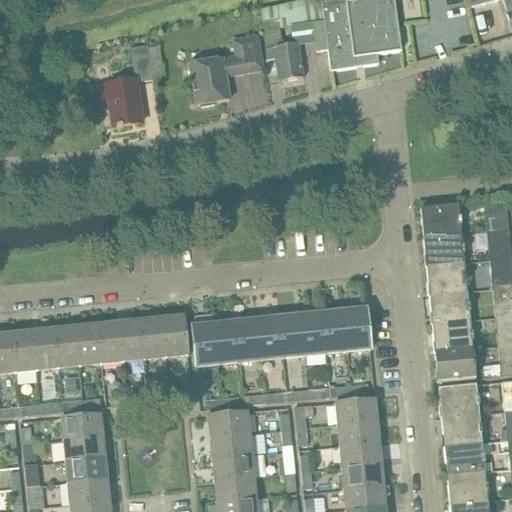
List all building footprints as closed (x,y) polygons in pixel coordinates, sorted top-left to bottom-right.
[(327,0),(320,1),(327,52),(329,73),(378,66),(376,56),(400,53),(393,0),(327,0)] [(495,0),(467,0),(470,9),(496,2),(495,0)] [(511,0),(502,0),(506,13),(505,14),(511,37),(511,0)] [(261,22),(265,50),(272,49),(278,84),(303,79),(300,60),(297,44),(316,42),(318,53),(327,52),(320,1),(260,9),(261,22)] [(235,58),(190,66),(188,66),(195,107),(229,101),(225,78),(263,72),(257,38),(232,42),(235,58)] [(133,82),(96,88),(97,91),(98,99),(108,97),(112,129),(117,128),(117,129),(122,128),(121,127),(142,124),(138,104),(135,85),(151,82),(145,48),(132,50),(128,51),(133,82)] [(486,233),(508,231),(505,202),(483,205),(486,233)] [(422,240),(460,236),(458,207),(419,211),(422,240)] [(511,260),(508,231),(486,233),(489,262),(511,260)] [(463,265),(460,236),(422,240),(425,269),(463,265)] [(511,289),(511,273),(511,260),(489,262),(492,291),(511,289)] [(463,265),(425,269),(428,297),(466,294),(463,265)] [(511,289),(492,291),(494,320),(511,318),(511,289)] [(466,294),(428,297),(431,326),(469,322),(466,294)] [(363,312),(344,314),(348,353),(367,352),(370,352),(366,311),(363,311),(363,312)] [(348,353),(344,314),(322,316),(326,356),(348,353)] [(326,356),(322,316),(301,318),(304,358),(326,356)] [(181,318),(161,320),(165,360),(185,358),(185,359),(188,358),(184,317),(181,317),(181,318)] [(304,358),(301,318),(279,320),(283,360),(304,358)] [(511,347),(511,318),(494,320),(497,349),(511,347)] [(161,320),(139,323),(143,362),(165,360),(161,320)] [(283,360),(279,320),(257,323),(261,362),(283,360)] [(472,351),(469,322),(431,326),(434,355),(472,351)] [(139,323),(118,325),(122,364),(143,362),(139,323)] [(257,323),(235,325),(239,364),(261,362),(257,323)] [(122,364),(118,325),(97,327),(100,366),(122,364)] [(235,325),(213,327),(217,367),(239,364),(235,325)] [(100,366),(97,327),(75,329),(79,369),(100,366)] [(217,367),(213,327),(192,329),(192,328),(189,328),(195,385),(219,383),(217,367)] [(79,369),(75,329),(54,331),(58,371),(79,369)] [(54,331),(32,333),(36,373),(58,371),(54,331)] [(36,373),(32,333),(11,335),(14,375),(36,373)] [(11,335),(0,336),(0,376),(14,375),(11,335)] [(511,347),(497,349),(500,381),(511,379),(511,347)] [(475,381),(472,351),(434,355),(437,385),(475,381)] [(511,413),(511,379),(500,381),(504,414),(511,413)] [(307,385),(308,395),(309,404),(330,402),(328,383),(307,385)] [(440,420),(478,416),(475,387),(437,391),(440,420)] [(352,390),(353,399),(373,398),(372,388),(352,390)] [(353,399),(352,390),(333,392),(334,401),(353,399)] [(168,394),(169,403),(186,402),(185,392),(168,394)] [(169,403),(168,394),(152,396),(153,405),(169,403)] [(309,404),(308,395),(291,397),(292,406),(309,404)] [(142,397),(125,398),(126,408),(143,406),(142,397)] [(126,408),(125,398),(109,400),(110,409),(126,408)] [(265,400),(265,409),(287,407),(287,398),(265,400)] [(265,409),(265,400),(248,401),(249,410),(265,409)] [(99,401),(82,403),(83,412),(100,411),(99,401)] [(243,401),(221,403),(222,412),(244,410),(243,401)] [(337,427),(376,423),(374,403),(375,403),(375,401),(333,405),(334,407),(335,407),(337,427)] [(83,412),(82,403),(66,405),(67,414),(83,412)] [(222,412),(221,403),(205,405),(206,414),(222,412)] [(39,407),(40,417),(57,415),(56,406),(39,407)] [(40,417),(39,407),(23,409),(24,418),(40,417)] [(305,431),(303,415),(312,414),(312,408),(293,410),(296,432),(305,431)] [(13,410),(0,411),(0,420),(14,419),(13,410)] [(209,440),(249,436),(247,416),(248,416),(247,413),(206,417),(206,420),(207,420),(209,440)] [(281,433),(290,433),(288,414),(277,415),(279,434),(281,433)] [(63,443),(102,439),(100,418),(101,418),(100,416),(59,420),(59,423),(60,423),(63,443)] [(481,445),(478,416),(440,420),(443,449),(481,445)] [(378,445),(376,423),(337,427),(339,449),(378,445)] [(6,446),(15,445),(13,426),(4,427),(6,446)] [(22,447),(31,446),(29,429),(20,430),(22,447)] [(305,431),(296,432),(298,453),(307,453),(305,431)] [(281,443),(281,433),(279,434),(272,434),(273,444),(281,443)] [(290,433),(281,433),(283,455),(292,454),(290,433)] [(249,436),(209,440),(211,462),(251,458),(249,436)] [(104,460),(102,439),(63,443),(65,464),(104,460)] [(497,455),(508,454),(507,444),(496,445),(497,455)] [(15,445),(6,446),(8,465),(17,464),(15,445)] [(380,466),(378,445),(339,449),(341,470),(380,466)] [(481,445),(443,449),(446,478),(484,474),(481,445)] [(31,446),(22,447),(23,463),(33,462),(31,446)] [(308,460),(307,453),(298,453),(300,475),(309,474),(329,472),(328,460),(318,461),(317,459),(308,460)] [(292,454),(283,455),(285,477),(294,476),(292,454)] [(253,479),(251,458),(211,462),(214,483),(253,479)] [(104,460),(65,464),(67,486),(106,482),(104,460)] [(380,466),(341,470),(343,492),(382,488),(380,466)] [(26,490),(35,489),(34,472),(24,473),(26,490)] [(11,492),(20,491),(18,474),(9,475),(11,492)] [(311,496),(309,474),(300,475),(302,496),(311,496)] [(487,503),(484,474),(446,478),(449,507),(487,503)] [(296,492),(294,476),(285,477),(286,493),(296,492)] [(253,479),(214,483),(216,505),(255,501),(253,479)] [(106,482),(67,486),(69,507),(109,503),(106,482)] [(43,488),(35,489),(26,490),(28,511),(45,510),(43,488)] [(382,488),(343,492),(345,511),(364,511),(385,510),(382,488)] [(22,507),(20,491),(11,492),(12,508),(22,507)] [(313,511),(311,496),(302,496),(303,511),(313,511)] [(256,511),(255,501),(216,505),(216,511),(256,511)] [(288,511),(297,511),(297,502),(287,503),(288,511)] [(109,511),(109,503),(69,507),(69,511),(109,511)] [(487,511),(487,503),(449,507),(449,511),(487,511)]
